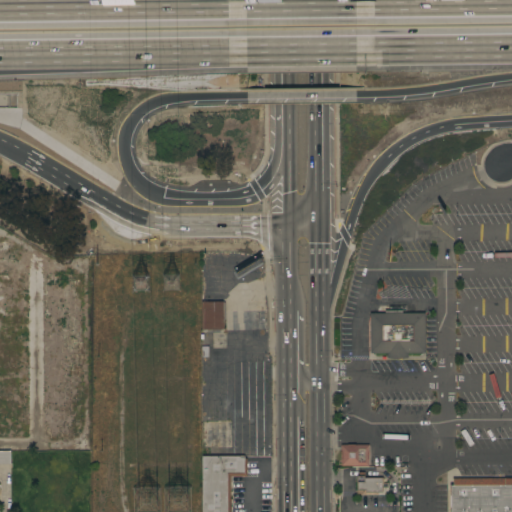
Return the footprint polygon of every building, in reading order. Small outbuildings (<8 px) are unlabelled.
[(200,302),(223,302),(224,302),(224,319),(222,319),(223,330),(201,330),(200,302)] [(369,313),(384,313),(384,310),(402,310),(402,313),(424,313),(424,353),(407,353),(407,358),(386,358),(386,353),(369,353),(369,313)] [(223,361),(223,345),(205,346),(205,362),(223,361)] [(224,447),(224,421),(210,421),(209,446),(224,447)] [(368,445),(368,466),(340,466),(340,445),(368,445)] [(0,451),(9,451),(10,465),(0,465),(0,451)] [(201,511),(201,456),(243,456),(243,458),(246,458),(246,476),(229,476),(229,511),(201,511)] [(364,492),(364,490),(362,490),(362,494),(356,494),(356,476),(358,476),(358,472),(364,472),(364,478),(381,478),(381,479),(383,479),(383,483),(387,483),(387,487),(382,487),(382,492),(364,492)] [(460,511),(460,477),(451,477),(451,485),(448,485),(448,511),(460,511)] [(473,511),(473,478),(460,477),(460,511),(473,511)] [(490,511),(490,478),(473,478),(473,511),(490,511)] [(503,511),(503,478),(490,478),(490,511),(503,511)] [(511,478),(511,511),(503,511),(503,478),(511,478)]
